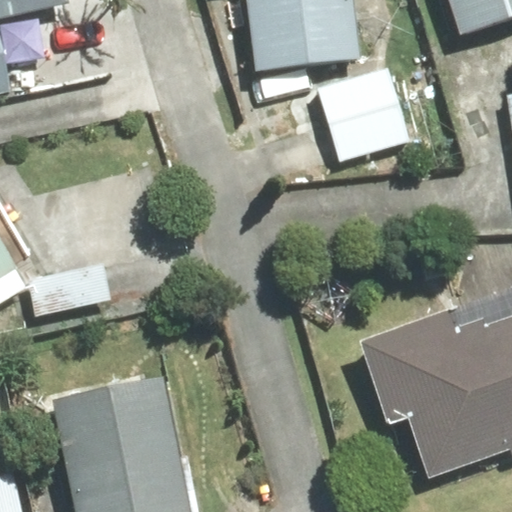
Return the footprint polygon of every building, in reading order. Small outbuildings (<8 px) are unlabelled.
[(79,0),(0,0),(0,21),(80,3),(79,0)] [(252,0),(261,71),(373,57),(365,0),(252,0)] [(511,0),(456,0),(467,33),(511,18),(511,0)] [(396,71),(327,94),(352,166),(420,143),(396,71)] [(0,307),(34,286),(0,231),(0,307)] [(511,289),(370,339),(400,424),(417,418),(438,478),(511,452),(511,289)] [(196,511),(170,373),(61,393),(82,511),(196,511)]
